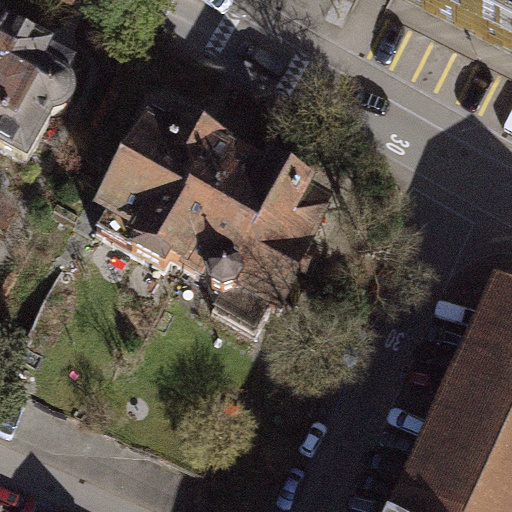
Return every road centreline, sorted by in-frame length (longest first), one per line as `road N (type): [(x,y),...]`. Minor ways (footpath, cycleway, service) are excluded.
road 1 (residential): [(316,511),(466,171)]
road 2 (residential): [(161,0),(466,171)]
road 3 (residential): [(0,462),(111,511)]
